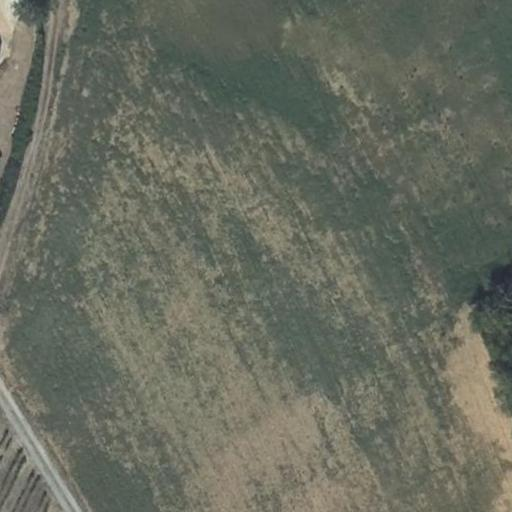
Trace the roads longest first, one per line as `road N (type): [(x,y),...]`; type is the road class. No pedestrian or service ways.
road 1 (track): [(57,0),(26,188),(0,262)]
road 2 (track): [(73,511),(0,389)]
